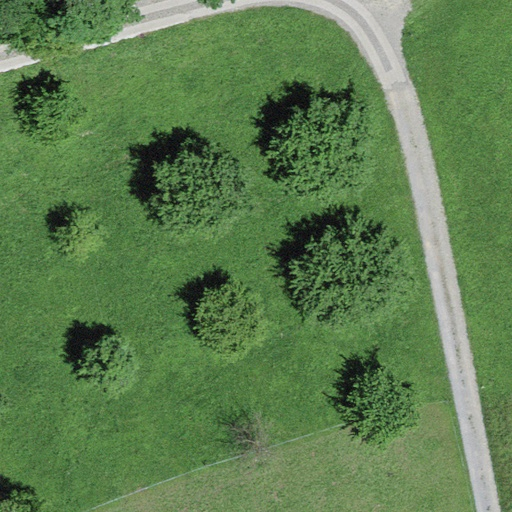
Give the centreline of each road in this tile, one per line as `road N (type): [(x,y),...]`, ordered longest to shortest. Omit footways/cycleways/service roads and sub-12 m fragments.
road 1 (track): [(490,511),(402,97),(380,45),(345,17),(295,0)]
road 2 (track): [(229,0),(0,58)]
